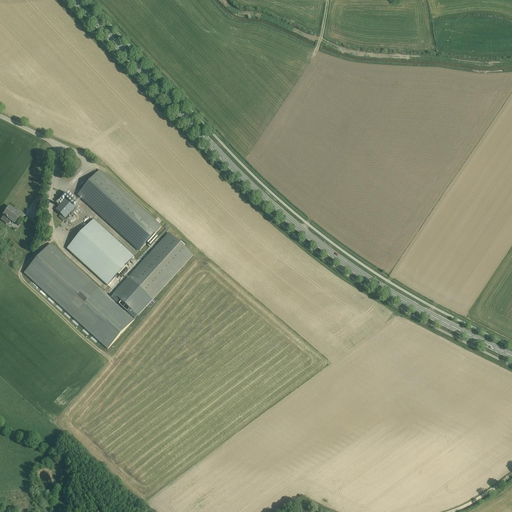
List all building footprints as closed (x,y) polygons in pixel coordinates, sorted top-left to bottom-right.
[(100,171),(78,195),(139,251),(162,227),(100,171)] [(55,210),(65,219),(75,208),(65,199),(55,210)] [(10,207),(4,215),(6,217),(7,218),(7,219),(11,222),(11,221),(15,223),(19,217),(18,216),(19,214),(16,212),(17,212),(14,210),(10,207)] [(93,220),(67,248),(108,285),(134,257),(93,220)] [(193,255),(169,233),(110,298),(134,320),(193,255)] [(51,244),(24,273),(108,349),(134,320),(110,298),(51,244)]
